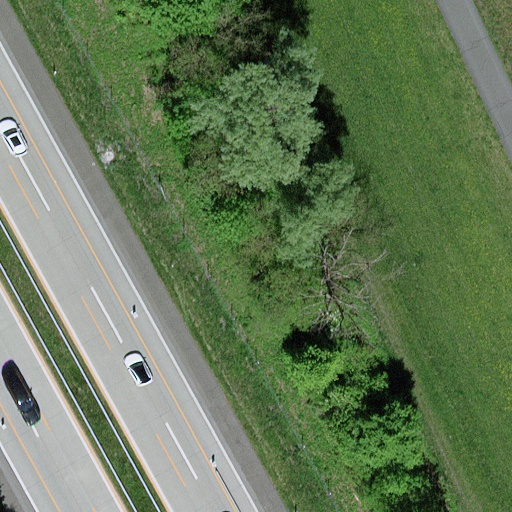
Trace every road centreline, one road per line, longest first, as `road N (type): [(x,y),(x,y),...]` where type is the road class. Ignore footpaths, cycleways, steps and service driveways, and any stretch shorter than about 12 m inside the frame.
road 1 (motorway): [(219,511),(0,109)]
road 2 (motorway): [(0,342),(92,511)]
road 3 (track): [(455,0),(511,122)]
